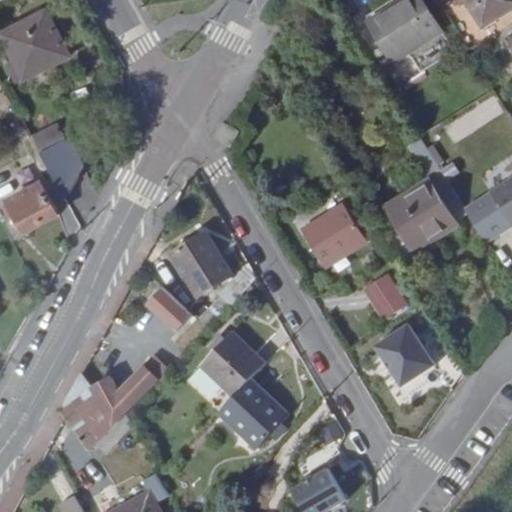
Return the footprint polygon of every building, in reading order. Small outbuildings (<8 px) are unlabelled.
[(419,0),(406,0),(369,24),(392,61),(407,53),(418,71),(450,50),(419,0)] [(511,0),(465,0),(482,27),(511,7),(511,0)] [(41,15),(0,36),(0,42),(22,83),(66,58),(41,15)] [(511,32),(502,39),(511,52),(511,32)] [(64,119),(28,131),(33,148),(70,136),(64,119)] [(230,147),(238,133),(221,123),(214,138),(230,147)] [(409,147),(416,160),(428,152),(420,140),(409,147)] [(69,145),(44,158),(68,202),(85,173),(69,145)] [(454,223),(452,221),(449,215),(463,207),(428,152),(416,160),(429,181),(387,209),(412,250),(454,223)] [(43,186),(10,202),(26,233),(59,217),(43,186)] [(511,186),(488,201),(508,233),(511,230),(511,186)] [(302,231),(323,268),(364,242),(343,206),(302,231)] [(449,215),(452,221),(466,212),(463,207),(449,215)] [(230,279),(206,236),(171,257),(197,300),(230,279)] [(363,290),(381,319),(403,306),(385,276),(363,290)] [(189,311),(172,329),(194,350),(211,332),(189,311)] [(371,345),(399,387),(435,364),(407,321),(371,345)] [(101,382),(91,366),(86,375),(118,429),(126,421),(194,350),(172,329),(169,326),(145,350),(151,358),(126,383),(117,371),(101,382)] [(204,367),(235,400),(248,388),(263,372),(232,339),(204,367)] [(62,417),(67,424),(90,458),(97,451),(118,429),(86,375),(62,417)] [(284,426),(248,388),(235,400),(219,416),(255,452),(284,426)] [(325,449),(345,437),(336,420),(315,431),(325,449)] [(118,429),(97,451),(107,462),(134,436),(126,421),(118,429)] [(286,489),(299,511),(324,511),(346,500),(326,465),(286,489)] [(159,511),(148,490),(104,511),(159,511)] [(82,511),(77,502),(62,510),(63,511),(82,511)]
